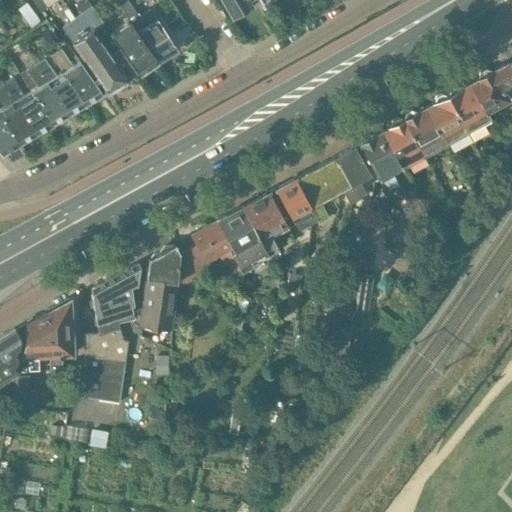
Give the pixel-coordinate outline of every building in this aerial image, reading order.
[(34,0),(41,10),(55,0),(34,0)] [(107,90),(138,72),(110,31),(97,12),(88,0),(78,0),(75,2),(82,11),(61,25),(107,90)] [(131,19),(138,30),(158,59),(178,48),(150,8),(138,15),(127,0),(116,0),(129,20),(131,19)] [(222,0),(232,15),(251,3),(249,0),(222,0)] [(18,8),(22,14),(31,8),(27,2),(18,8)] [(138,72),(158,59),(138,30),(131,19),(129,20),(110,31),(138,72)] [(63,71),(85,104),(103,93),(80,60),(72,65),(60,47),(51,53),(63,71)] [(44,58),(36,63),(69,114),(85,104),(63,71),(56,75),(44,58)] [(470,81),(486,110),(509,97),(504,87),(511,83),(511,62),(509,61),(508,60),(490,69),(485,68),(479,71),(477,77),(470,81)] [(52,124),(69,114),(36,63),(26,69),(37,86),(30,90),(52,124)] [(4,82),(36,134),(52,124),(30,90),(24,94),(12,77),(4,82)] [(490,118),(486,110),(470,81),(460,86),(455,84),(449,87),(447,93),(468,130),(490,118)] [(0,99),(4,105),(0,107),(0,113),(20,144),(36,134),(4,82),(0,84),(0,99)] [(434,100),(425,105),(447,142),(468,130),(447,93),(446,94),(440,92),(435,95),(434,100)] [(425,154),(447,142),(425,105),(416,110),(410,108),(405,111),(403,117),(425,154)] [(19,144),(20,144),(0,113),(0,150),(5,152),(10,161),(24,152),(19,144)] [(390,124),(381,129),(402,166),(425,154),(403,117),(401,118),(396,116),(391,119),(390,124)] [(378,179),(402,166),(381,129),(371,134),(366,133),(361,136),(358,141),(378,179)] [(353,143),(334,154),(358,199),(367,194),(360,180),(355,182),(354,179),(369,172),(353,143)] [(334,154),(314,165),(329,193),(343,185),(345,188),(342,189),(350,203),(358,199),(334,154)] [(329,193),(314,165),(294,175),(317,217),(317,223),(329,217),(319,199),(329,193)] [(302,209),(308,220),(302,223),(306,229),(317,223),(317,217),(294,175),(274,186),(290,215),(302,209)] [(241,204),(267,253),(276,249),(267,232),(285,223),(267,190),(241,204)] [(215,219),(241,266),(249,262),(267,253),(241,204),(215,219)] [(189,233),(193,240),(204,261),(206,260),(218,254),(228,273),(241,266),(215,219),(189,233)] [(204,261),(193,240),(179,247),(175,287),(211,268),(206,260),(204,261)] [(172,327),(175,287),(179,247),(176,241),(148,256),(143,292),(140,310),(138,322),(172,327)] [(94,331),(82,331),(86,395),(119,400),(128,339),(121,337),(118,327),(117,322),(134,317),(132,309),(140,310),(143,292),(133,290),(131,281),(137,280),(139,264),(138,262),(118,272),(91,287),(95,313),(98,321),(100,330),(94,331)] [(358,265),(357,271),(353,302),(366,304),(372,267),(358,265)] [(287,267),(284,285),(297,288),(300,270),(287,267)] [(46,311),(49,354),(51,379),(59,379),(58,368),(63,367),(62,353),(73,351),(69,299),(46,311)] [(46,311),(27,321),(19,370),(13,408),(37,407),(36,389),(31,389),(30,370),(40,369),(40,355),(49,354),(46,311)] [(0,368),(7,378),(19,370),(13,361),(16,359),(18,351),(14,346),(19,343),(20,336),(14,327),(0,336),(0,368)] [(156,355),(155,374),(167,374),(168,355),(156,355)] [(240,410),(232,408),(228,431),(236,433),(240,410)] [(61,425),(51,424),(50,433),(59,434),(61,425)] [(15,436),(5,433),(2,446),(12,448),(15,436)]
